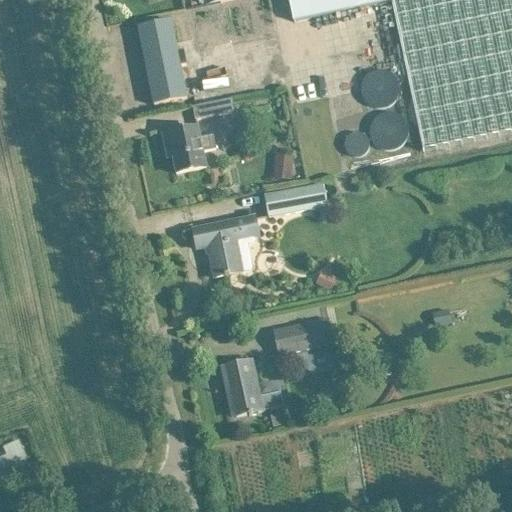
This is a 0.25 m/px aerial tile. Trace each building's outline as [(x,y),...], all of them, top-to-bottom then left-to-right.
[(511,134),(511,0),(288,0),(293,23),(392,2),(424,153),(511,134)] [(177,43),(189,40),(185,19),(138,28),(154,107),(189,99),(181,69),(187,68),(183,53),(179,54),(177,43)] [(376,23),(352,30),(355,39),(379,33),(376,23)] [(405,97),(391,74),(364,89),(377,112),(405,97)] [(234,114),(231,100),(192,108),(195,122),(234,114)] [(379,147),(411,145),(409,119),(376,122),(379,147)] [(176,175),(206,169),(203,154),(216,151),(213,137),(200,140),(198,129),(163,136),(166,151),(171,150),(176,175)] [(373,156),(370,137),(353,139),(356,159),(373,156)] [(280,185),(298,186),(299,161),(281,160),(280,185)] [(265,198),(270,220),(271,220),(271,219),(328,208),(324,186),(265,198)] [(193,232),(197,251),(210,248),(211,255),(210,255),(215,280),(225,278),(225,279),(229,278),(229,277),(252,272),(248,245),(255,244),(254,239),(260,238),(257,220),(193,232)] [(324,279),(329,297),(343,294),(339,276),(324,279)] [(438,318),(439,329),(457,328),(456,317),(438,318)] [(334,346),(328,320),(273,332),(279,358),(334,346)] [(221,369),(226,391),(230,391),(236,419),(249,416),(249,417),(252,416),(252,415),(284,408),(280,394),(260,398),(252,363),(221,369)] [(21,450),(0,460),(0,495),(2,495),(0,490),(0,486),(4,485),(2,481),(29,469),(21,450)]
